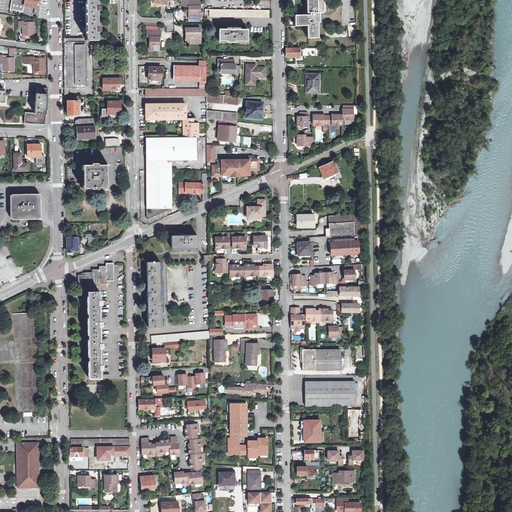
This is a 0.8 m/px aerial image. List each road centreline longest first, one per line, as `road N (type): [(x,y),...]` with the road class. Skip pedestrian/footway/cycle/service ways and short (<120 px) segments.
road 1 (residential): [(285,511),(280,172)]
road 2 (residential): [(57,270),(63,511)]
road 3 (residential): [(132,238),(132,0)]
road 4 (residential): [(134,434),(132,238)]
road 5 (residential): [(280,172),(278,0)]
road 6 (residential): [(280,172),(132,238)]
